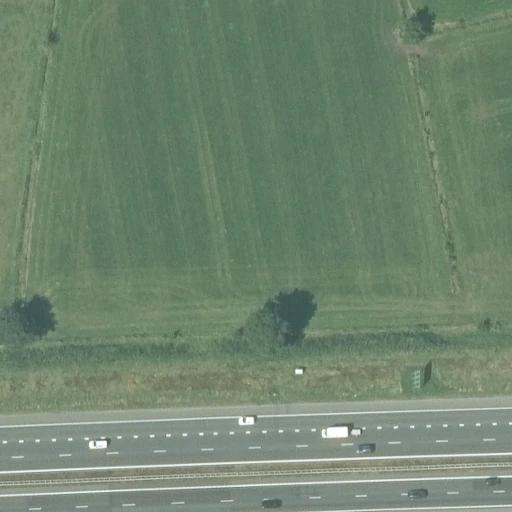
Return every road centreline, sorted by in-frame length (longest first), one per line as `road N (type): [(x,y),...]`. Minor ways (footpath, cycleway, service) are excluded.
road 1 (motorway): [(511,440),(0,459)]
road 2 (motorway): [(6,511),(511,495)]
